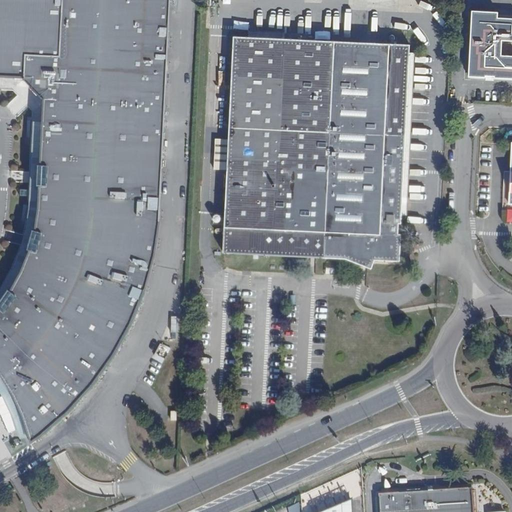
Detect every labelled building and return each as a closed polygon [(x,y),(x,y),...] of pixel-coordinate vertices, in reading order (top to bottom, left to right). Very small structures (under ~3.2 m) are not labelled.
[(0,0),(0,77),(22,78),(44,101),(39,231),(25,265),(9,297),(0,307),(0,375),(7,385),(22,413),(31,442),(65,415),(100,377),(121,344),(137,310),(149,278),(159,238),(170,0),(0,0)] [(380,9),(379,0),(228,0),(229,1),(380,9)] [(511,55),(502,55),(502,41),(511,40),(511,18),(498,17),(499,12),(472,10),(469,76),(486,77),(486,72),(495,72),(494,78),(511,78),(511,55)] [(409,45),(234,36),(223,252),(343,258),(371,268),(374,260),(399,260),(400,234),(398,234),(398,223),(401,223),(401,215),(406,215),(414,53),(409,53),(409,45)] [(494,81),(494,78),(495,72),(486,72),(486,77),(486,80),(494,81)] [(472,511),(471,489),(378,494),(379,511),(472,511)]
